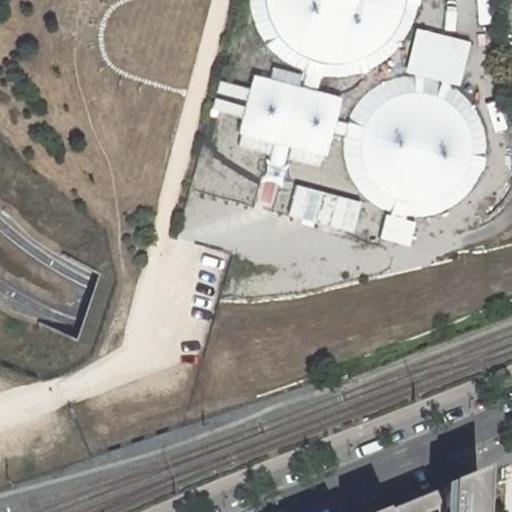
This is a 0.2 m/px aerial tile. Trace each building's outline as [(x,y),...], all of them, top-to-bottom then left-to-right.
[(344,75),(367,70),(387,58),(402,40),(411,19),(411,0),(266,0),(270,24),(281,46),(299,63),(313,69),(329,74),(344,75)] [(422,37),(411,78),(420,80),(428,82),(448,87),(457,89),(466,92),(477,51),(422,37)] [(313,69),(308,93),(323,97),(329,74),(313,69)] [(246,130),(244,139),(280,148),(294,152),(331,161),(337,139),(341,124),(346,103),(323,97),(308,93),(259,80),(257,92),(246,130)] [(420,80),(420,99),(428,100),(428,82),(420,80)] [(257,92),(225,84),(217,122),(246,130),(257,92)] [(448,87),(441,104),(448,107),(457,89),(448,87)] [(447,203),(462,191),(471,175),(475,157),(473,139),(465,122),(452,109),(448,107),(441,104),(436,101),(428,100),(420,99),(417,99),(399,102),(383,111),(371,125),(368,132),(364,147),(363,160),(368,178),(379,193),(394,204),(411,210),(430,209),(447,203)] [(341,124),(337,139),(364,147),(368,132),(341,124)] [(275,169),(289,172),(294,152),(280,148),(275,169)] [(511,244),(485,251),(484,246),(456,252),(458,257),(305,295),(301,296),(290,297),(253,302),(220,301),(204,355),(203,358),(185,422),(256,398),(292,386),(346,367),(511,302),(511,244)] [(481,511),(483,480),(446,495),(444,511),(481,511)] [(436,511),(431,499),(400,511),(436,511)]
